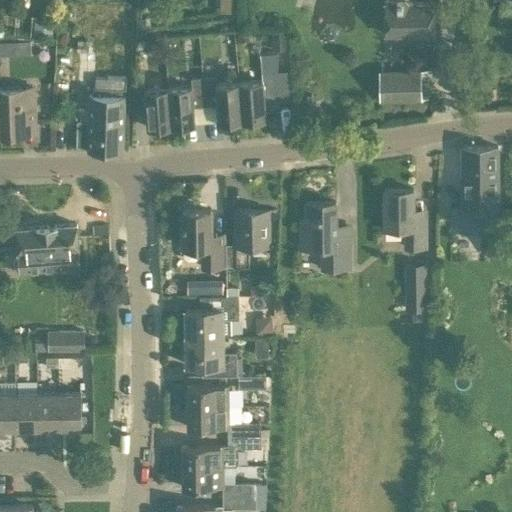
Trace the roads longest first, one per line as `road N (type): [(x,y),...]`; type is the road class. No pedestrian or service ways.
road 1 (residential): [(137,167),(511,123)]
road 2 (residential): [(129,487),(138,391),(137,167)]
road 3 (residential): [(0,168),(137,167)]
road 4 (residential): [(129,487),(83,483),(46,464),(0,465)]
